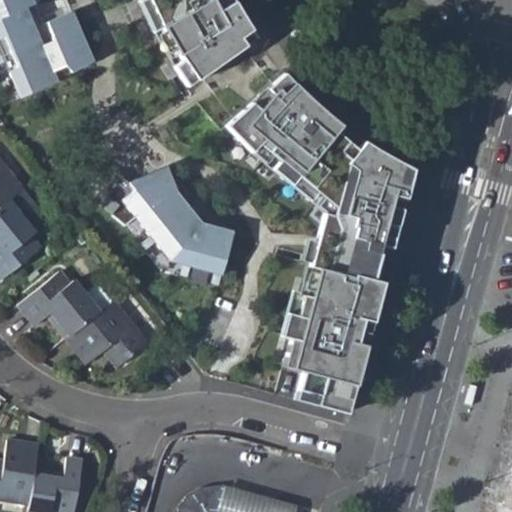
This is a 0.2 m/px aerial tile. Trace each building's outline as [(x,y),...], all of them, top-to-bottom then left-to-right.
[(36,1),(35,0),(0,0),(0,47),(20,96),(60,80),(59,77),(96,60),(74,9),(48,20),(55,36),(44,42),(28,4),(36,1)] [(189,82),(257,36),(233,0),(206,0),(154,28),(189,82)] [(284,365),(301,371),(295,397),(347,411),(412,168),(362,139),(345,160),(347,164),(335,203),(299,174),(340,123),(285,72),(226,123),(251,150),(325,211),(317,241),(307,239),(301,259),(306,260),(298,290),(292,289),(280,335),(291,338),(284,365)] [(121,198),(168,257),(222,275),(234,229),(204,221),(181,191),(168,163),(129,180),(134,187),(121,198)] [(0,204),(19,189),(0,165),(0,204)] [(38,211),(19,189),(0,204),(0,277),(37,248),(28,235),(32,232),(29,228),(37,221),(38,211)] [(65,339),(97,313),(77,289),(70,281),(66,283),(55,271),(15,302),(33,325),(47,315),(65,339)] [(419,274),(411,272),(406,292),(410,293),(414,294),(419,274)] [(77,289),(97,313),(109,304),(93,285),(85,283),(77,289)] [(111,303),(109,304),(97,313),(65,339),(85,361),(101,349),(115,366),(143,343),(111,303)] [(464,403),(473,405),(478,386),(474,385),(469,383),(464,403)] [(0,497),(27,502),(31,473),(36,443),(4,438),(0,459),(0,497)] [(60,477),(31,473),(27,502),(25,511),(71,511),(79,459),(64,456),(60,477)] [(511,511),(511,473),(502,511),(511,511)] [(183,493),(170,511),(207,511),(213,505),(223,477),(194,481),(183,493)] [(213,505),(231,511),(285,511),(289,501),(223,477),(213,505)]
